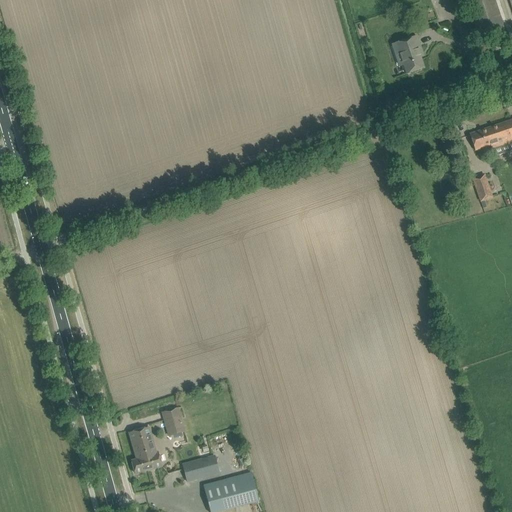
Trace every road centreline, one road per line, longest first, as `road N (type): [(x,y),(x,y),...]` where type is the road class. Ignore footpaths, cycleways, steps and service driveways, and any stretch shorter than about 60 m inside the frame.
road 1 (unclassified): [(41,250),(511,90)]
road 2 (secondary): [(114,511),(41,250)]
